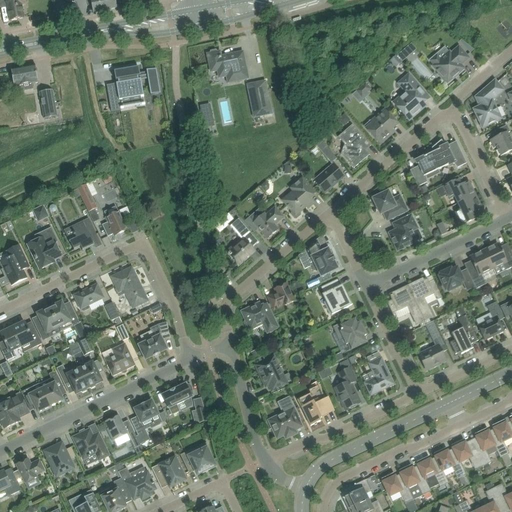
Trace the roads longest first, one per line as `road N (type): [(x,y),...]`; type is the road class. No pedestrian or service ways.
road 1 (residential): [(188,359),(176,313),(147,251),(136,246),(0,311)]
road 2 (residential): [(188,359),(0,452)]
road 3 (secondary): [(0,58),(198,27)]
road 4 (secondary): [(194,10),(0,46)]
road 5 (residential): [(229,346),(227,302),(331,214)]
road 6 (tertiary): [(305,490),(327,462),(450,402)]
road 7 (residential): [(323,511),(337,481),(462,425)]
road 8 (residential): [(266,463),(419,393)]
road 9 (residential): [(331,214),(451,109)]
road 10 (residential): [(366,284),(506,218)]
road 11 (residential): [(266,463),(229,346)]
road 12 (residential): [(506,218),(451,109)]
road 13 (residential): [(419,393),(366,284)]
